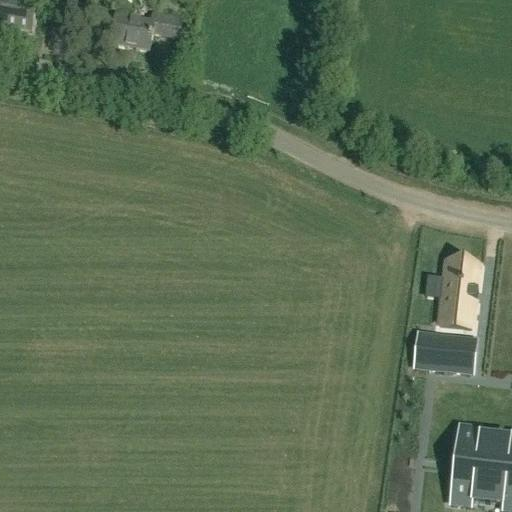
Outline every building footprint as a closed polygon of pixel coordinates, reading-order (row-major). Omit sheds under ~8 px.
[(0,0),(0,29),(32,35),(37,5),(18,2),(18,0),(0,0)] [(81,0),(57,0),(55,13),(79,16),(81,0)] [(116,19),(111,48),(150,55),(153,37),(180,41),(183,19),(153,15),(151,25),(116,19)] [(439,265),(431,327),(463,331),(466,303),(469,303),(469,302),(468,302),(469,294),(470,294),(470,293),(468,293),(470,269),(439,265)] [(418,338),(414,370),(473,377),(475,361),(477,345),(462,343),(418,338)] [(443,385),(444,406),(471,405),(470,383),(443,385)] [(492,410),(511,407),(511,396),(491,398),(492,410)] [(445,432),(467,431),(466,411),(444,412),(445,432)] [(460,436),(452,503),(470,505),(503,509),(511,509),(511,442),(478,438),(460,436)]
